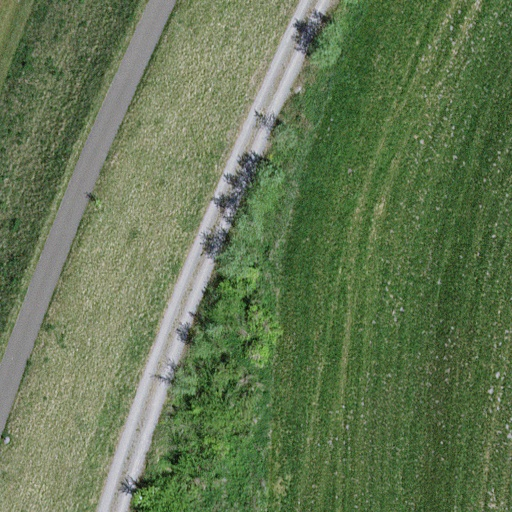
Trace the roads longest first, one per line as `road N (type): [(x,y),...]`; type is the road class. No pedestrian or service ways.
road 1 (track): [(323,0),(274,101),(142,511)]
road 2 (track): [(0,433),(110,140),(173,0)]
